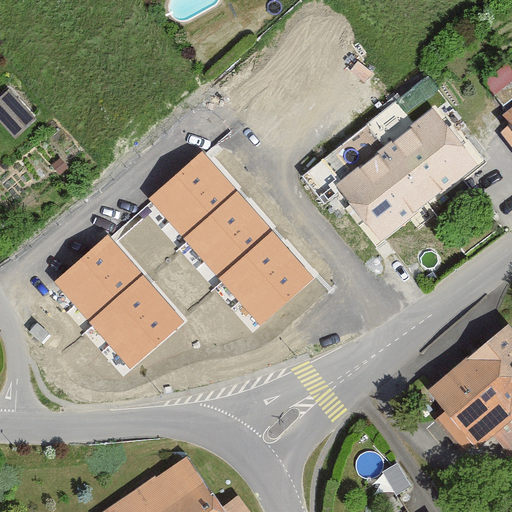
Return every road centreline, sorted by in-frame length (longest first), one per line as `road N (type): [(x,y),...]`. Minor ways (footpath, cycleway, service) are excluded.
road 1 (residential): [(224,434),(331,387),(511,256)]
road 2 (unclassified): [(224,434),(170,420),(31,433)]
road 3 (residential): [(31,433),(0,309)]
